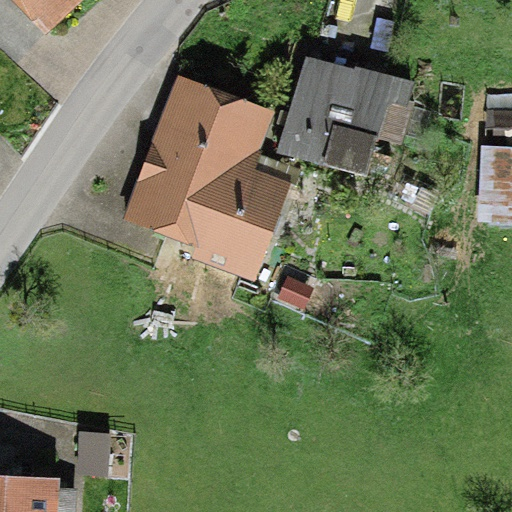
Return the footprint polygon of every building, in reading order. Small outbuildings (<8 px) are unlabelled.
[(28,0),(38,10),(48,0),(28,0)] [(278,151),(364,179),(383,116),(400,121),(409,90),(306,58),(278,151)] [(191,92),(141,221),(247,262),(274,192),(227,174),(250,115),(191,92)] [(82,434),(80,472),(106,474),(109,435),(82,434)] [(0,485),(0,511),(72,511),(74,491),(0,485)]
